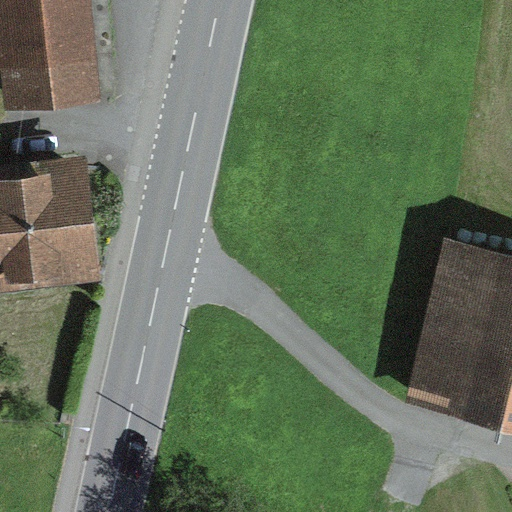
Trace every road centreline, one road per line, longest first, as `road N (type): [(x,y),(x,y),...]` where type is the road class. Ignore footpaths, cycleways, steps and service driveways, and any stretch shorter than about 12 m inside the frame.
road 1 (primary): [(100,511),(216,0)]
road 2 (track): [(153,279),(511,484)]
